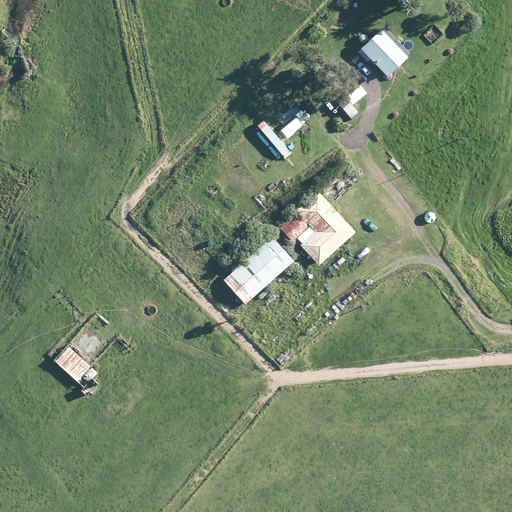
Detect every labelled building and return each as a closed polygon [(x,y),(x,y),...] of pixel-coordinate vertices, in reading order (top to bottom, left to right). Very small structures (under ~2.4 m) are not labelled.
[(411,54),(385,27),(361,50),(387,77),(411,54)] [(335,189),(330,185),(325,187),(326,194),(334,202),(346,190),(339,184),(335,189)] [(298,213),(280,231),(293,245),(296,241),(318,265),(355,232),(317,191),(296,210),(298,213)] [(283,239),(277,233),(224,280),(245,304),(293,261),(277,243),(283,239)] [(68,344),(52,359),(82,392),(99,377),(68,344)]
